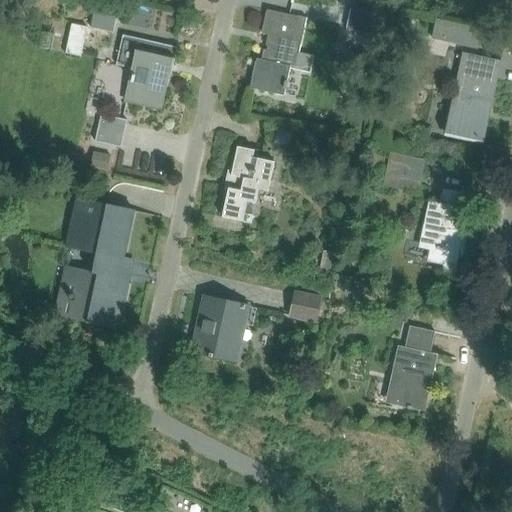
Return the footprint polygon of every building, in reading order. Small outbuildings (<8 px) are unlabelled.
[(371,34),(372,31),(386,34),(392,6),(367,0),(354,0),(353,8),(351,7),(346,28),(371,34)] [(250,88),(270,92),(282,95),(289,66),(310,71),(313,54),(299,51),(306,18),(267,10),(262,33),(268,35),(266,45),(267,46),(264,60),(257,58),(250,88)] [(452,46),(456,22),(436,18),(431,42),(452,46)] [(482,27),(458,22),(453,42),(478,48),(482,27)] [(66,53),(81,56),(88,26),(72,23),(66,53)] [(177,47),(158,43),(123,35),(116,65),(134,69),(127,101),(140,104),(159,108),(167,74),(171,74),(177,47)] [(448,132),(461,135),(481,139),(486,118),(482,117),(484,107),(491,108),(501,61),(462,52),(448,115),(452,116),(448,132)] [(96,141),(122,147),(127,119),(101,114),(96,141)] [(253,156),(254,150),(237,147),(222,217),(251,223),(259,189),(268,191),(275,161),(253,156)] [(390,152),(386,173),(421,180),(426,159),(390,152)] [(444,263),(442,271),(455,274),(465,228),(458,227),(464,195),(447,191),(444,203),(429,200),(422,232),(426,233),(423,244),(431,245),(429,256),(433,257),(432,260),(444,263)] [(134,211),(114,207),(80,199),(69,247),(95,253),(91,272),(65,267),(54,315),(118,329),(119,327),(116,327),(126,281),(129,282),(129,280),(112,277),(116,257),(123,259),(124,258),(121,257),(131,211),(133,212),(134,211)] [(329,274),(333,252),(320,250),(316,272),(329,274)] [(335,273),(334,279),(365,284),(367,274),(355,272),(354,277),(335,273)] [(290,315),(315,321),(320,297),(295,291),(290,315)] [(197,353),(237,361),(249,307),(203,297),(197,325),(203,326),(197,353)] [(391,405),(407,408),(411,409),(411,408),(418,410),(422,392),(428,394),(434,366),(428,365),(435,332),(408,326),(403,348),(397,346),(388,386),(395,387),(391,405)] [(84,455),(75,479),(96,486),(104,461),(84,455)]
